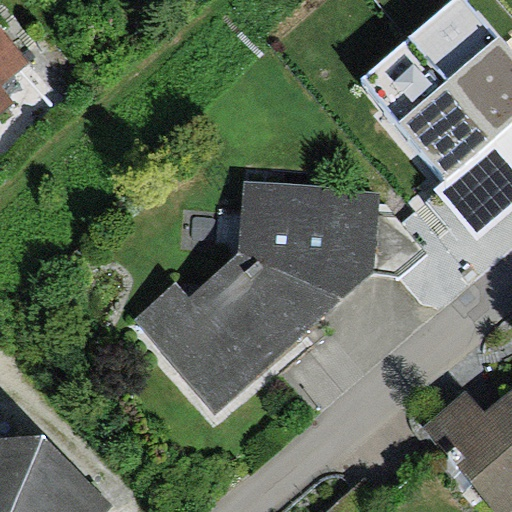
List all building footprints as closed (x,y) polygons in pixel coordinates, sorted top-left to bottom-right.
[(511,123),(511,57),(465,0),(452,0),(362,79),(445,180),(511,123)] [(0,98),(23,79),(0,52),(0,122),(9,115),(0,104),(0,98)] [(133,327),(210,422),(370,295),(374,209),(241,200),(236,274),(184,313),(173,297),(133,327)] [(469,412),(425,448),(477,511),(511,511),(511,405),(483,429),(469,412)] [(104,511),(39,461),(0,461),(0,511),(104,511)] [(327,511),(365,511),(377,503),(362,485),(327,511)]
